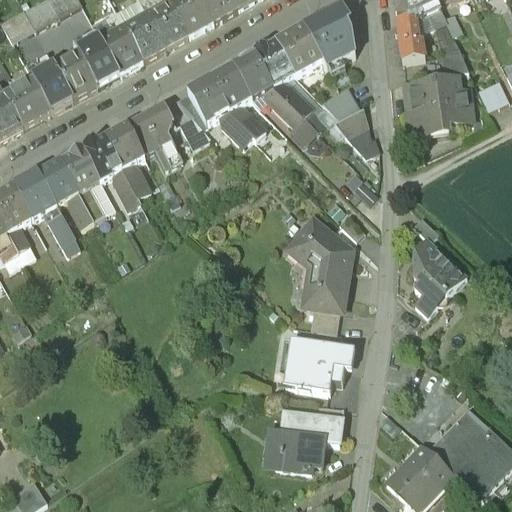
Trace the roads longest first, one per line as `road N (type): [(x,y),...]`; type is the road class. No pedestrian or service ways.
road 1 (residential): [(354,511),(386,283),(370,0)]
road 2 (residential): [(329,0),(0,181)]
